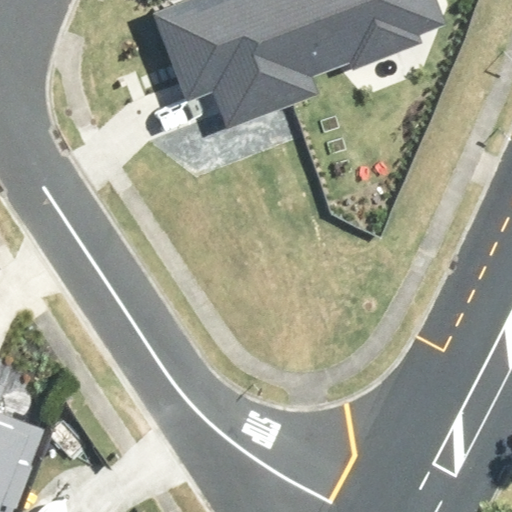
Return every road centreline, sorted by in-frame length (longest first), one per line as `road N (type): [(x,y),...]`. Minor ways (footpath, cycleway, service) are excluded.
road 1 (residential): [(352,511),(217,430),(119,301),(0,95)]
road 2 (tertiary): [(511,338),(424,511)]
